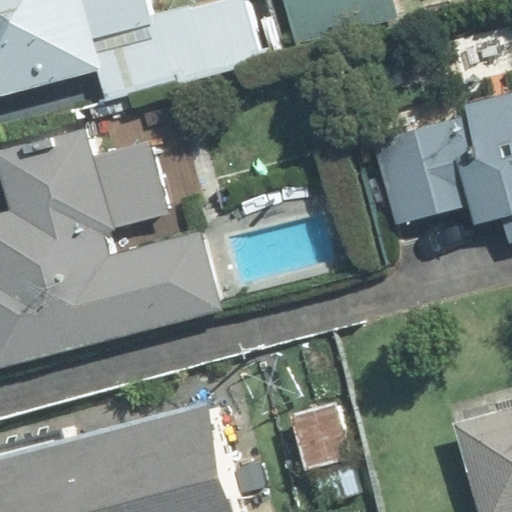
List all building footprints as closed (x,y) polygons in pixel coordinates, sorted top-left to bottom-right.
[(0,0),(0,98),(107,70),(88,0),(0,0)] [(170,0),(102,0),(131,101),(279,59),(261,0),(214,0),(173,12),(170,0)] [(402,20),(397,0),(286,0),(296,44),(402,20)] [(511,90),(370,126),(395,226),(487,203),(498,247),(511,243),(511,90)] [(0,379),(232,325),(212,241),(115,264),(109,239),(182,222),(164,144),(97,159),(89,127),(0,147),(14,208),(0,211),(0,379)] [(0,445),(0,511),(245,511),(211,388),(0,445)] [(511,511),(511,411),(467,424),(491,511),(511,511)]
